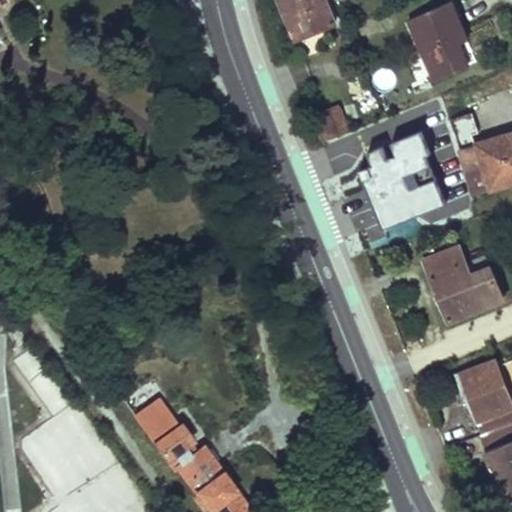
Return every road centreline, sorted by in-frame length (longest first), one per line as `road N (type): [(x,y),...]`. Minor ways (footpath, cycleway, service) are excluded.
road 1 (primary): [(232,0),(407,467)]
road 2 (residential): [(0,252),(185,511)]
